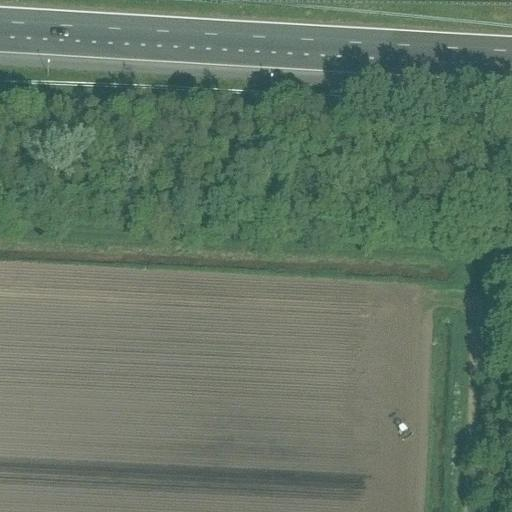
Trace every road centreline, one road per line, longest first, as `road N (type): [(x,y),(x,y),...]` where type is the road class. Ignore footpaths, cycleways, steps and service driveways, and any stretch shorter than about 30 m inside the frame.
road 1 (motorway): [(0,24),(511,54)]
road 2 (unclassified): [(465,511),(475,269)]
